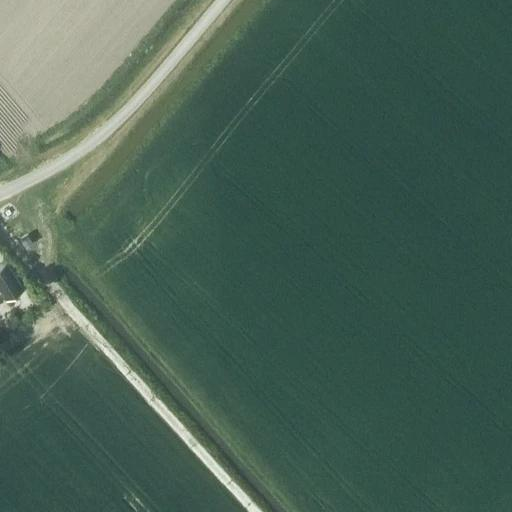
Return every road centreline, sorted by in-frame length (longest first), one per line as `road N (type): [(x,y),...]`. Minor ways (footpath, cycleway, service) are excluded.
road 1 (track): [(0,230),(252,511)]
road 2 (unclassified): [(0,199),(109,138),(227,0)]
